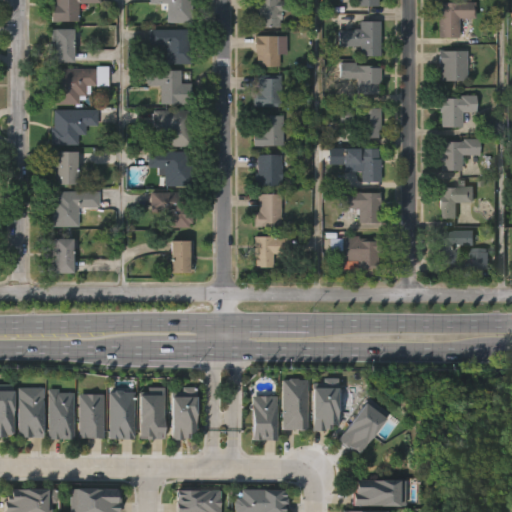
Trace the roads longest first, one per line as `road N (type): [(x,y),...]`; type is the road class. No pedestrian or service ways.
road 1 (residential): [(313,467),(0,465)]
road 2 (residential): [(404,296),(406,0)]
road 3 (residential): [(224,295),(222,0)]
road 4 (residential): [(16,292),(17,0)]
road 5 (residential): [(224,295),(511,296)]
road 6 (primary): [(225,348),(507,349)]
road 7 (primary): [(225,320),(0,321)]
road 8 (residential): [(0,292),(224,295)]
road 9 (primary): [(511,321),(308,320)]
road 10 (primary): [(0,346),(148,347)]
